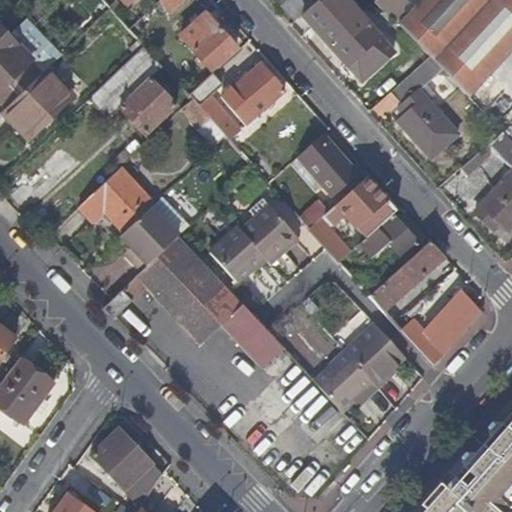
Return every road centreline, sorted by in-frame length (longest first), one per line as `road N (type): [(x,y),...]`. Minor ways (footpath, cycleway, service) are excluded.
road 1 (residential): [(233,0),(511,292)]
road 2 (secondary): [(511,334),(345,511)]
road 3 (tertiary): [(111,362),(257,511)]
road 4 (residential): [(3,511),(111,362)]
road 5 (tertiary): [(0,248),(111,362)]
